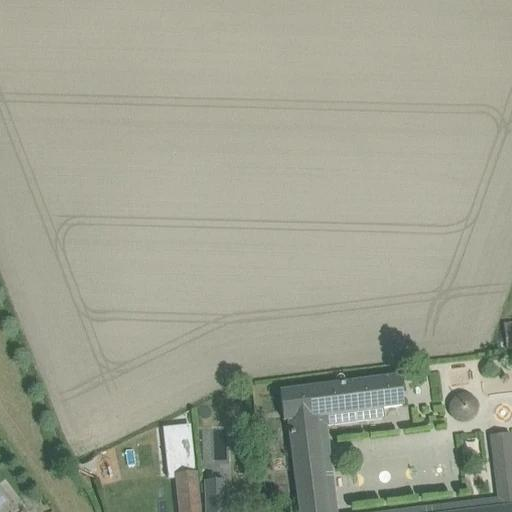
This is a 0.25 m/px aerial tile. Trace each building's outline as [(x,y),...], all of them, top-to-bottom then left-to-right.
[(511,322),(502,324),(505,351),(511,350),(511,322)] [(336,511),(326,427),(382,420),(381,411),(402,409),(399,379),(350,385),(280,393),(284,422),(288,422),(298,511),(511,511),(511,498),(401,511),(336,511)] [(192,454),(189,426),(174,428),(161,430),(163,445),(175,444),(176,455),(192,454)] [(511,451),(509,435),(489,437),(491,453),(511,451)] [(175,475),(178,511),(198,511),(195,474),(175,475)] [(225,511),(224,484),(204,485),(205,511),(225,511)]
